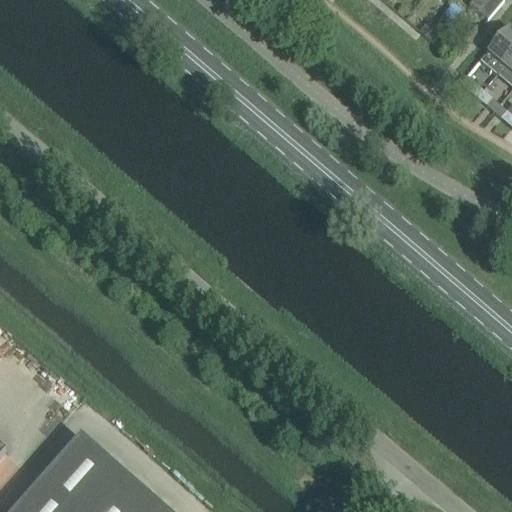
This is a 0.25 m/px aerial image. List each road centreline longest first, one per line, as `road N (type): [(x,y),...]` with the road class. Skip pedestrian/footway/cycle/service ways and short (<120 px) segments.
road 1 (tertiary): [(389,470),(0,131)]
road 2 (primary): [(511,334),(121,0)]
road 3 (unclassified): [(511,227),(375,142),(207,0)]
